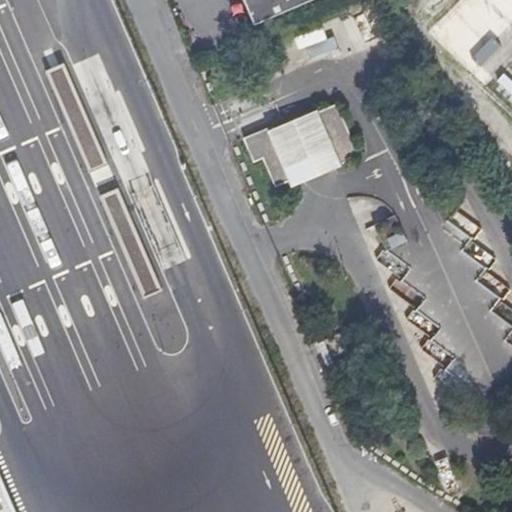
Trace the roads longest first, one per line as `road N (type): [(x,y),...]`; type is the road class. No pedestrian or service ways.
road 1 (unknown): [(200,139),(291,86),(348,89),(484,355)]
road 2 (unknown): [(339,465),(375,468),(454,511)]
